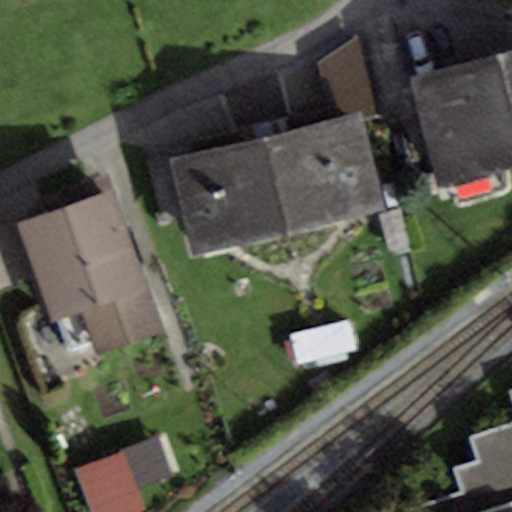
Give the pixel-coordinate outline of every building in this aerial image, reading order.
[(511,57),(401,81),(421,176),(511,157),(511,57)] [(340,129),(181,159),(199,256),(359,225),(340,129)] [(99,193),(0,223),(0,231),(26,317),(60,307),(77,362),(145,342),(99,193)] [(476,511),(511,511),(511,435),(458,453),(476,511)] [(164,443),(132,455),(145,491),(177,479),(164,443)] [(93,511),(149,511),(128,458),(80,476),(93,511)]
